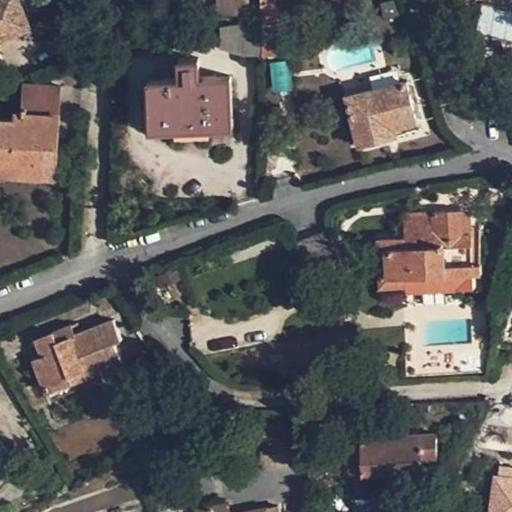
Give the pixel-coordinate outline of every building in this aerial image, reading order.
[(9,0),(0,0),(0,40),(23,29),(9,0)] [(247,16),(247,0),(217,0),(217,16),(247,16)] [(277,0),(261,0),(261,24),(277,23),(277,0)] [(511,35),(511,2),(492,0),(487,0),(483,31),(511,35)] [(262,55),(262,41),(262,27),(244,29),(244,56),(262,55)] [(262,55),(262,57),(276,57),(275,39),(262,41),(262,55)] [(148,79),(150,116),(170,116),(170,128),(212,127),(211,114),(231,113),(230,77),(199,77),(198,58),(179,59),(180,79),(148,79)] [(511,75),(503,72),(496,72),(488,76),(482,85),(480,94),(483,104),(489,110),(497,113),(507,112),(511,109),(511,75)] [(387,130),(399,128),(419,123),(407,82),(347,96),(360,145),(389,138),(387,130)] [(0,126),(0,163),(26,165),(26,175),(54,177),(59,85),(23,83),(22,113),(15,112),(15,128),(0,126)] [(232,126),(231,113),(211,114),(212,127),(232,126)] [(151,129),(170,128),(170,116),(150,116),(151,129)] [(401,134),(399,128),(387,130),(389,138),(401,134)] [(0,173),(26,175),(26,165),(0,163),(0,173)] [(471,207),(462,208),(463,232),(473,231),(471,207)] [(463,232),(462,208),(435,209),(437,233),(406,235),(378,237),(381,276),(450,273),(450,261),(475,260),(473,231),(463,232)] [(404,211),(406,235),(437,233),(435,209),(404,211)] [(329,227),(297,238),(309,272),(342,261),(329,227)] [(476,287),(475,260),(450,261),(450,273),(381,276),(382,287),(408,286),(409,291),(476,287)] [(47,391),(90,375),(123,361),(115,342),(123,339),(115,318),(77,332),(73,324),(38,337),(46,356),(34,361),(47,391)] [(0,351),(19,344),(14,329),(0,335),(0,351)] [(93,382),(90,375),(47,391),(51,398),(93,382)] [(349,475),(364,474),(421,471),(424,471),(424,459),(439,458),(437,433),(409,433),(409,428),(360,430),(361,449),(347,449),(349,475)] [(166,460),(161,448),(145,453),(154,480),(168,475),(163,461),(166,460)] [(501,462),(499,474),(509,475),(510,463),(501,462)] [(509,475),(499,474),(495,474),(491,511),(511,511),(511,463),(510,463),(509,475)] [(365,486),(422,484),(421,471),(364,474),(365,486)] [(231,511),(229,501),(216,504),(217,511),(231,511)]
